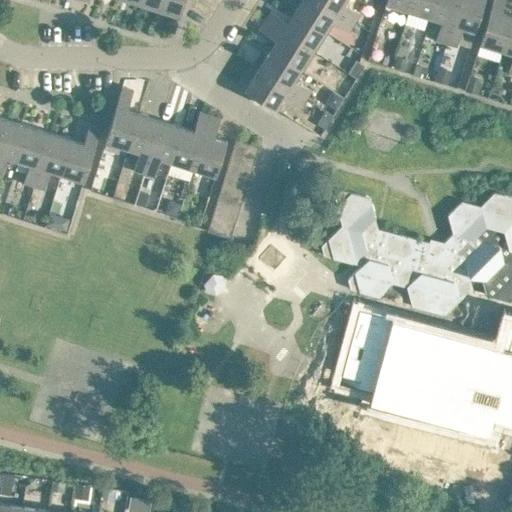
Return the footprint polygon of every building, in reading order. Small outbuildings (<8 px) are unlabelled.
[(158,8),(161,0),(139,0),(139,2),(158,8)] [(179,15),(183,0),(161,0),(158,8),(179,15)] [(354,22),(317,0),(301,0),(294,11),(325,31),(331,21),(348,31),(354,22)] [(344,0),(317,0),(354,22),(360,13),(343,2),(344,0)] [(408,10),(410,0),(385,0),(385,2),(408,10)] [(430,17),(435,0),(410,0),(408,10),(430,17)] [(445,42),(458,0),(435,0),(430,17),(441,20),(435,39),(445,42)] [(474,30),(483,0),(458,0),(445,42),(456,45),(462,26),(474,30)] [(502,50),(511,18),(511,14),(501,11),(504,0),(492,0),(479,42),(502,50)] [(325,31),(294,11),(288,21),(271,11),(265,20),(312,50),(325,31)] [(511,73),(511,18),(502,50),(511,52),(511,56),(507,72),(511,73)] [(300,69),(312,50),(265,20),(259,29),(276,40),(270,50),(300,69)] [(294,79),(300,69),(270,50),(257,69),(305,99),(311,90),(294,79)] [(305,99),(257,69),(245,89),(275,109),(282,98),(299,108),(305,99)] [(127,147),(138,112),(127,109),(133,90),(121,86),(105,140),(127,147)] [(193,168),(209,114),(199,111),(193,130),(182,126),(172,161),(168,172),(189,179),(193,168)] [(143,173),(160,119),(138,112),(127,147),(139,151),(133,170),(143,173)] [(216,175),(226,140),(214,136),(220,117),(209,114),(193,168),(216,175)] [(17,159),(28,125),(6,118),(0,137),(0,174),(6,156),(17,159)] [(172,161),(182,126),(160,119),(143,173),(154,176),(160,157),(172,161)] [(100,126),(89,123),(83,142),(72,139),(61,173),(84,180),(100,126)] [(33,185),(49,131),(28,125),(17,159),(29,163),(23,182),(33,185)] [(61,173),(72,139),(49,131),(33,185),(44,189),(50,169),(61,173)] [(254,158),(258,146),(235,139),(231,151),(254,158)] [(251,169),(254,158),(231,151),(228,162),(251,169)] [(247,181),(251,169),(228,162),(224,174),(247,181)] [(244,193),(247,181),(224,174),(221,185),(244,193)] [(240,204),(244,193),(221,185),(217,197),(240,204)] [(236,216),(240,204),(217,197),(214,208),(236,216)] [(233,227),(236,216),(214,208),(210,220),(233,227)] [(229,239),(233,227),(210,220),(206,232),(229,239)] [(212,274),(205,284),(207,291),(215,293),(223,284),(221,276),(212,274)] [(356,310),(337,385),(370,393),(367,403),(489,435),(493,418),(511,421),(511,319),(506,318),(499,347),(356,310)] [(0,511),(22,511),(23,506),(0,502),(0,511)]
